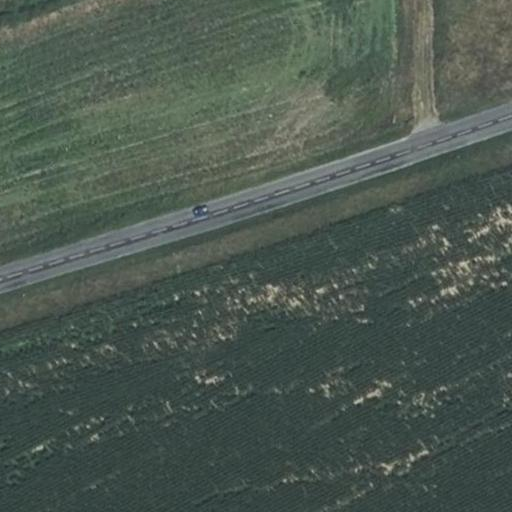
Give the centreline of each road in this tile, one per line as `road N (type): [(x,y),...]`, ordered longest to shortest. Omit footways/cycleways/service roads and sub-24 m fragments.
road 1 (tertiary): [(511,115),(0,283)]
road 2 (track): [(426,146),(428,0)]
